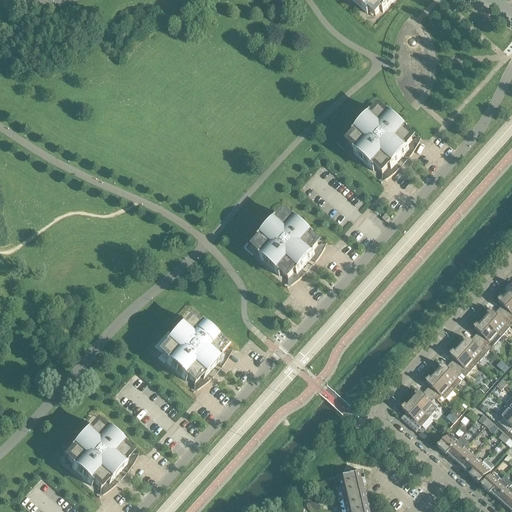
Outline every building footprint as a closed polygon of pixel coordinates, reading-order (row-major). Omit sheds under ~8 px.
[(351,0),(367,14),(368,13),(367,13),(369,11),(375,16),(380,10),(383,12),(382,13),(383,13),(394,0),(351,0)] [(384,181),(385,181),(392,176),(398,171),(398,170),(397,171),(394,168),(406,153),(410,157),(409,158),(410,158),(415,151),(419,143),(418,144),(412,142),(405,135),(407,133),(408,133),(388,115),(387,116),(388,116),(386,118),(379,112),(373,119),(370,117),(371,117),(370,116),(352,136),(353,136),(355,138),(349,145),(356,151),(354,153),(353,154),(373,171),(374,171),(373,170),(375,168),(382,175),(383,174),(386,180),(384,181)] [(290,286),(291,286),(298,281),(304,275),(303,276),(300,272),(312,258),(316,262),(315,262),(316,263),(321,256),(325,248),(324,248),(324,249),(318,247),(318,246),(311,240),(313,238),(314,238),(294,220),(293,220),(294,221),(292,223),(285,217),(279,224),(276,222),(277,221),(276,221),(258,241),(259,241),(261,243),(255,250),(262,256),(260,258),(259,258),(279,276),(280,276),(279,275),(281,273),(288,280),(289,279),(292,285),(290,286)] [(511,298),(509,295),(507,297),(505,295),(502,299),(498,303),(503,308),(500,312),(511,322),(511,298)] [(511,325),(511,322),(500,312),(496,316),(490,311),(487,315),(484,319),(486,321),(485,322),(501,337),(511,325)] [(196,391),(197,391),(204,386),(210,380),(209,381),(206,377),(218,363),(222,367),(221,367),(222,368),(227,361),(231,353),(230,353),(230,354),(224,352),(224,351),(217,345),(219,343),(220,343),(200,325),(199,325),(200,326),(198,328),(191,322),(184,329),(182,327),(183,326),(182,326),(164,346),(165,346),(167,348),(161,355),(168,361),(166,363),(165,363),(185,381),(186,381),(185,380),(187,378),(194,384),(195,384),(198,390),(196,391)] [(501,337),(485,322),(483,324),(481,322),(478,326),(477,326),(474,329),(479,334),(476,338),(489,351),(501,337)] [(489,351),(476,338),(472,343),(466,338),(463,342),(460,346),(461,348),(460,349),(477,364),(489,351)] [(477,364),(460,349),(459,351),(457,349),(454,353),(453,352),(450,356),(454,360),(450,364),(465,378),(477,364)] [(465,378),(450,364),(446,369),(442,365),(439,369),(436,373),(437,375),(436,376),(453,391),(461,382),(458,379),(461,375),(465,378)] [(453,391),(436,376),(435,377),(433,376),(430,380),(429,379),(426,383),(430,387),(426,391),(438,401),(441,397),(445,400),(453,391)] [(484,394),(488,389),(484,385),(480,390),(484,394)] [(438,401),(426,391),(422,395),(418,392),(414,396),(415,396),(411,400),(413,402),(412,403),(429,418),(437,409),(431,403),(435,399),(438,402),(438,401)] [(429,418),(412,403),(411,404),(409,403),(406,407),(405,406),(402,410),(406,414),(401,419),(416,433),(429,418)] [(511,411),(505,406),(497,415),(502,419),(498,423),(508,433),(509,433),(507,431),(511,427),(511,428),(511,411)] [(484,417),(479,421),(486,427),(490,422),(484,417)] [(102,496),(103,496),(110,491),(116,485),(115,486),(112,482),(124,468),(128,471),(127,472),(128,473),(133,465),(137,458),(136,458),(136,459),(129,457),(130,456),(123,450),(125,448),(126,448),(106,430),(105,430),(106,431),(104,433),(97,427),(90,434),(88,432),(89,431),(88,431),(70,451),(71,451),(73,453),(67,460),(74,466),(72,468),(71,468),(91,486),(92,486),(91,485),(93,483),(100,489),(101,489),(104,495),(102,496)] [(421,433),(419,436),(427,443),(430,440),(421,433)] [(449,434),(437,448),(446,455),(458,442),(449,434)] [(455,462),(466,449),(470,444),(462,437),(458,442),(446,455),(446,456),(447,455),(455,462)] [(466,449),(455,462),(463,469),(474,456),(466,449)] [(474,456),(463,469),(470,476),(469,477),(470,477),(482,464),(474,456)] [(478,485),(494,467),(485,460),(482,464),(470,477),(478,485)] [(357,475),(336,480),(330,482),(337,511),(366,511),(361,486),(366,485),(363,471),(362,471),(363,472),(358,473),(357,472),(357,475)] [(493,473),(480,487),(489,494),(501,481),(493,473)] [(498,501),(509,488),(511,484),(511,483),(504,477),(501,481),(489,494),(489,495),(490,494),(498,501)] [(511,490),(509,488),(498,501),(506,508),(511,500),(511,490)]
